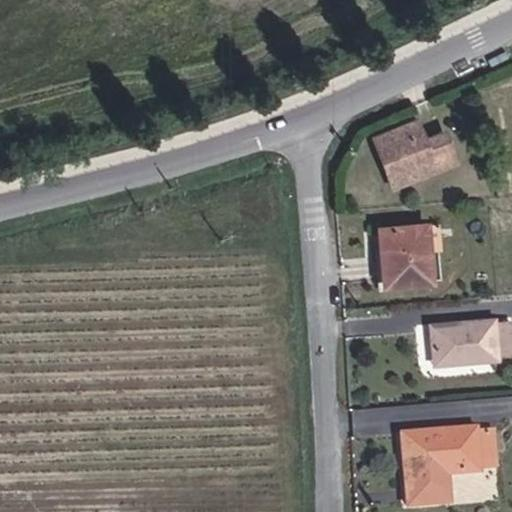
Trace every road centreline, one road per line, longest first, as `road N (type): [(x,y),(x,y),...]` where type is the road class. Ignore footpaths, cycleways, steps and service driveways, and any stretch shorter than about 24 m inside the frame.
road 1 (residential): [(328,511),(314,108)]
road 2 (tertiary): [(314,108),(130,170),(0,202)]
road 3 (tertiary): [(511,16),(314,108)]
